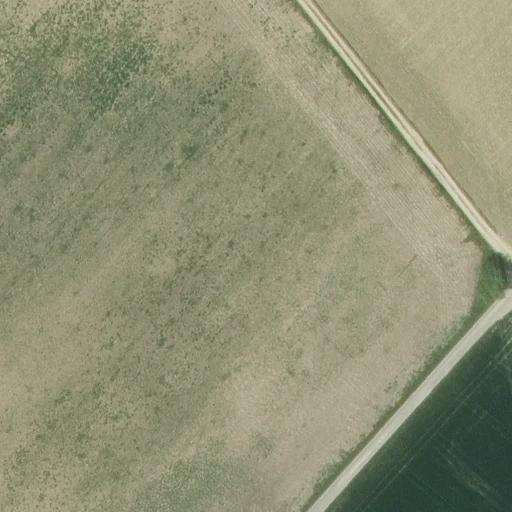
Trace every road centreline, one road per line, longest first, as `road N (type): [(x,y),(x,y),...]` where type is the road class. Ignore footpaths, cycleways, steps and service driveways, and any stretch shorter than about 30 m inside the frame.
road 1 (track): [(511,267),(295,0)]
road 2 (unclassified): [(511,295),(316,511)]
